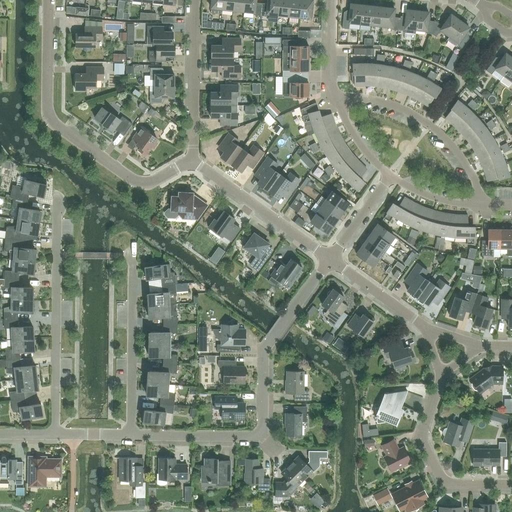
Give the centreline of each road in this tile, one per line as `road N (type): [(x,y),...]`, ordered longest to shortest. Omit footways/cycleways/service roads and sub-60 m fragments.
road 1 (residential): [(192,161),(138,183),(51,121),(48,0)]
road 2 (residential): [(54,433),(57,192)]
road 3 (residential): [(263,436),(263,350),(330,259)]
road 4 (residential): [(481,205),(461,157),(422,120),(373,99),(336,97)]
road 5 (residential): [(130,434),(132,245)]
road 6 (residential): [(511,484),(443,483),(420,438),(440,377)]
road 7 (residential): [(330,259),(192,161)]
road 8 (residential): [(192,161),(194,0)]
road 9 (residential): [(130,434),(263,436)]
